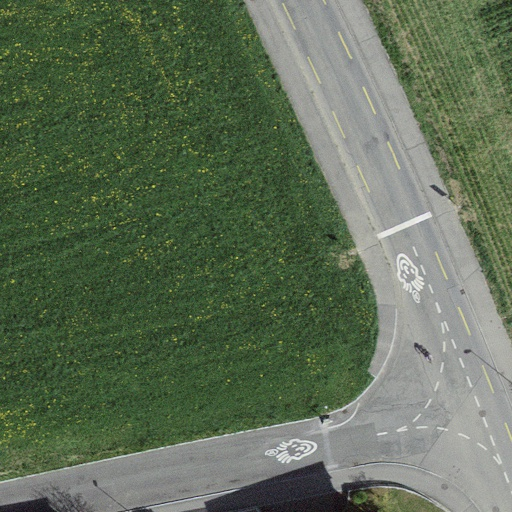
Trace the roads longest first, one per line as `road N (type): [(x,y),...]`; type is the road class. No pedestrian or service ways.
road 1 (residential): [(480,410),(0,506)]
road 2 (residential): [(299,0),(480,410)]
